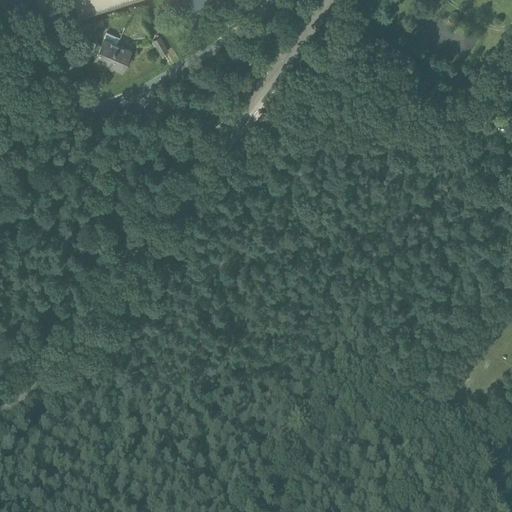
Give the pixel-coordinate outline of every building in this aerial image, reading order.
[(73,0),(79,17),(131,0),(73,0)] [(185,0),(199,20),(226,0),(185,0)] [(76,36),(92,30),(89,22),(73,28),(76,36)] [(168,51),(160,36),(153,41),(161,55),(168,51)] [(95,58),(108,64),(116,45),(103,39),(95,58)] [(130,50),(116,45),(108,64),(122,69),(130,50)]
